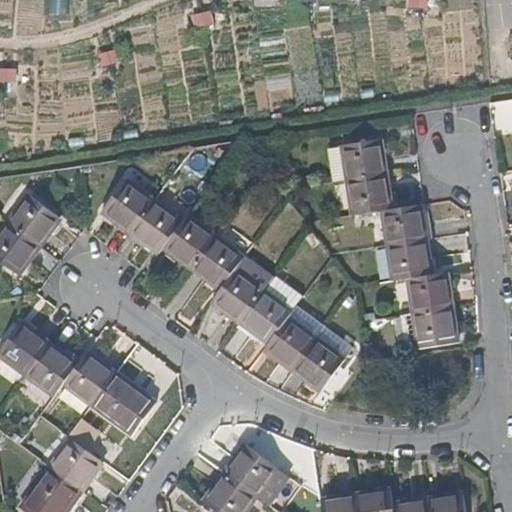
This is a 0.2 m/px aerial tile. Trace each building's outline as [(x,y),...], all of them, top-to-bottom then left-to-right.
[(387,169),(383,136),(330,144),(333,178),(349,176),(387,169)] [(392,204),(387,169),(349,176),(350,177),(354,211),(383,205),(392,204)] [(127,236),(150,204),(121,184),(98,215),(127,236)] [(36,251),(58,221),(26,199),(4,227),(36,251)] [(427,235),(422,200),(392,204),(383,205),(389,241),(411,237),(427,235)] [(167,241),(178,226),(150,204),(127,236),(155,257),(159,252),(167,241)] [(187,273),(211,240),(183,219),(178,226),(167,241),(159,252),(187,273)] [(0,269),(15,280),(36,251),(4,227),(0,232),(0,269)] [(433,270),(427,235),(411,237),(389,241),(395,276),(409,274),(433,270)] [(231,274),(240,262),(211,240),(187,273),(216,294),(231,274)] [(454,303),(448,268),(433,270),(409,274),(415,309),(454,303)] [(236,327),(259,295),(231,274),(216,294),(208,306),(236,327)] [(283,322),(287,317),(259,295),(236,327),(264,348),(283,322)] [(460,342),(454,303),(415,309),(421,348),(460,342)] [(288,374),(312,343),(283,322),(264,348),(260,353),(288,374)] [(0,361),(22,379),(43,350),(45,348),(17,326),(0,349),(0,361)] [(317,395),(340,363),(312,343),(288,374),(317,395)] [(72,368),(45,348),(43,350),(22,379),(49,400),(58,388),(72,368)] [(87,409),(111,377),(81,355),(72,368),(58,388),(87,409)] [(128,439),(151,407),(111,377),(87,409),(128,439)] [(77,497),(97,468),(67,445),(45,473),(77,497)] [(253,499),(275,470),(242,447),(221,475),(253,499)] [(66,511),(77,497),(45,473),(17,511),(66,511)] [(243,511),(253,499),(221,475),(200,504),(211,511),(243,511)] [(390,511),(390,506),(387,491),(352,497),(354,511),(390,511)] [(461,511),(459,495),(424,500),(425,511),(461,511)] [(354,511),(352,497),(317,502),(318,511),(354,511)] [(425,511),(424,500),(390,506),(390,511),(425,511)]
